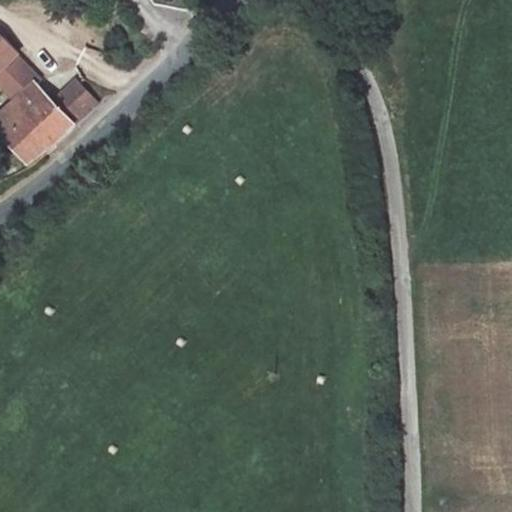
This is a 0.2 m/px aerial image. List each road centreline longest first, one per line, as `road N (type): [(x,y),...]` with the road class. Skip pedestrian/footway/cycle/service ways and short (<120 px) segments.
road 1 (unclassified): [(409,511),(404,190),(342,0)]
road 2 (unclassified): [(0,223),(79,164),(241,0)]
